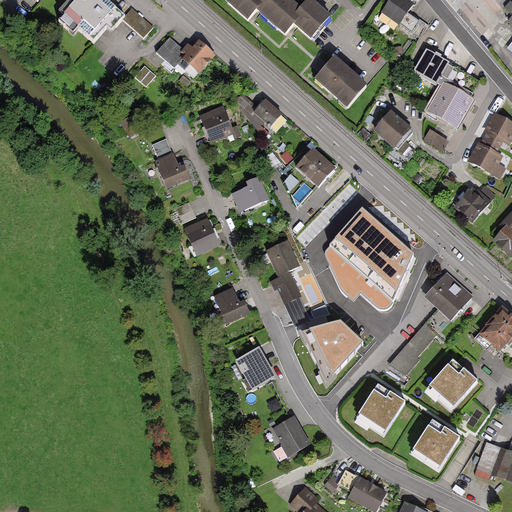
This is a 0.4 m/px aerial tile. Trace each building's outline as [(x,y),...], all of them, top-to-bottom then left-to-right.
[(64,0),(52,15),(88,46),(114,15),(96,0),(64,0)] [(229,0),(227,4),(249,22),(258,11),(286,35),(294,25),(312,40),(330,18),(308,0),(300,11),(286,0),(229,0)] [(407,16),(413,6),(404,0),(391,0),(383,13),(412,33),(419,24),(407,16)] [(195,78),(212,58),(192,41),(175,62),(195,78)] [(449,65),(428,52),(415,73),(437,86),(438,84),(449,65)] [(367,88),(335,60),(316,81),(348,109),(367,88)] [(470,94),(478,82),(449,65),(438,84),(444,88),(429,112),(457,128),(472,102),(464,98),(467,93),(470,94)] [(262,102),(250,115),(267,131),(279,117),(262,102)] [(222,110),(197,119),(207,146),(232,137),(222,110)] [(392,115),(376,132),(395,148),(390,154),(404,167),(414,156),(403,147),(414,135),(392,115)] [(511,137),(511,125),(495,116),(487,133),(489,134),(485,141),(498,148),(502,141),(509,144),(511,137)] [(449,144),(430,132),(425,141),(443,153),(449,144)] [(152,143),(159,159),(174,153),(167,137),(152,143)] [(479,146),(470,162),(492,174),(501,158),(494,155),(498,148),(485,141),(482,147),(479,146)] [(305,209),(337,172),(313,152),(281,189),(305,209)] [(183,185),(174,157),(152,164),(161,192),(183,185)] [(229,193),(238,215),(266,204),(258,182),(229,193)] [(474,225),(490,206),(470,188),(454,208),(474,225)] [(191,202),(180,206),(186,221),(197,216),(191,202)] [(414,257),(363,211),(330,248),(338,256),(330,267),(341,293),(347,298),(355,290),(376,309),(380,311),(385,311),(390,310),(393,306),(414,257)] [(510,261),(511,258),(511,213),(488,242),(510,261)] [(182,232),(192,259),(217,250),(206,222),(182,232)] [(275,281),(268,285),(279,307),(299,298),(288,276),(299,271),(287,244),(263,255),(275,281)] [(448,325),(471,299),(443,275),(421,301),(448,325)] [(211,300),(222,326),(243,318),(232,291),(211,300)] [(495,355),(511,335),(511,324),(496,311),(474,337),(495,355)] [(341,325),(310,332),(311,335),(303,337),(321,373),(328,370),(335,376),(363,345),(341,325)] [(272,381),(256,352),(233,364),(249,393),(272,381)] [(453,361),(425,393),(450,416),(479,384),(453,361)] [(378,386),(355,423),(384,441),(407,404),(378,386)] [(307,448),(291,419),(268,432),(284,461),(307,448)] [(433,421),(410,458),(439,476),(462,439),(433,421)] [(511,455),(485,445),(475,473),(511,486),(511,455)] [(375,511),(385,495),(356,479),(345,500),(366,511),(375,511)] [(323,511),(303,492),(282,511),(323,511)]
